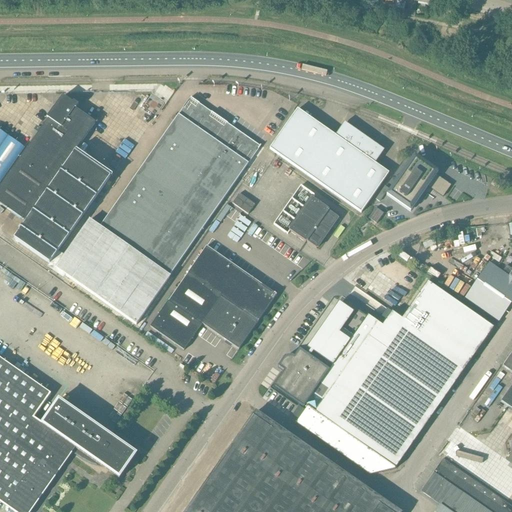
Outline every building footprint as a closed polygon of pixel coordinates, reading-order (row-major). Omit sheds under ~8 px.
[(26,151),(0,187),(0,204),(26,223),(14,240),(49,265),(110,178),(74,153),(95,123),(76,110),(78,106),(73,102),(72,104),(62,97),(47,119),(48,120),(26,151)] [(248,164),(260,147),(190,98),(100,228),(89,220),(55,269),(136,326),(170,277),(169,277),(248,164)] [(389,174),(375,164),(384,151),(344,123),(335,136),(297,110),(269,150),(361,214),(389,174)] [(0,187),(26,151),(0,131),(0,187)] [(438,173),(424,163),(424,164),(421,163),(422,162),(414,156),(386,196),(410,212),(418,200),(422,203),(431,189),(442,197),(450,186),(436,176),(438,173)] [(239,194),(232,204),(248,215),(255,205),(239,194)] [(310,198),(288,230),(289,231),(306,243),(306,242),(316,249),(317,249),(318,249),(339,219),(338,219),(338,218),(328,211),(328,210),(312,198),(311,199),(310,198)] [(375,208),(368,219),(376,224),(383,214),(375,208)] [(238,350),(276,296),(269,291),(206,247),(150,328),(184,351),(202,325),(238,350)] [(414,272),(413,272),(393,258),(385,271),(392,276),(392,277),(398,281),(399,280),(405,285),(414,272)] [(498,323),(511,302),(511,270),(506,267),(502,273),(489,263),(464,299),(498,323)] [(284,372),(273,387),(303,408),(305,406),(307,407),(304,412),(302,414),(301,415),(296,423),(296,424),(370,475),(372,475),(395,469),(494,329),(427,282),(401,319),(392,313),(382,326),(346,301),(345,300),(342,305),(339,303),(307,349),(310,351),(307,356),(299,350),(294,358),(292,357),(284,358),(278,368),(280,370),(282,371),(284,372)] [(511,352),(502,367),(511,374),(511,385),(501,402),(511,409),(511,352)] [(0,502),(13,511),(31,511),(39,501),(42,496),(55,478),(59,473),(72,454),(72,453),(82,460),(86,463),(88,464),(91,465),(96,467),(101,468),(102,468),(119,480),(136,455),(109,436),(59,401),(42,424),(34,419),(51,395),(0,359),(0,502)] [(398,511),(255,412),(185,511),(398,511)] [(511,511),(511,507),(443,459),(420,492),(440,506),(435,511),(511,511)]
